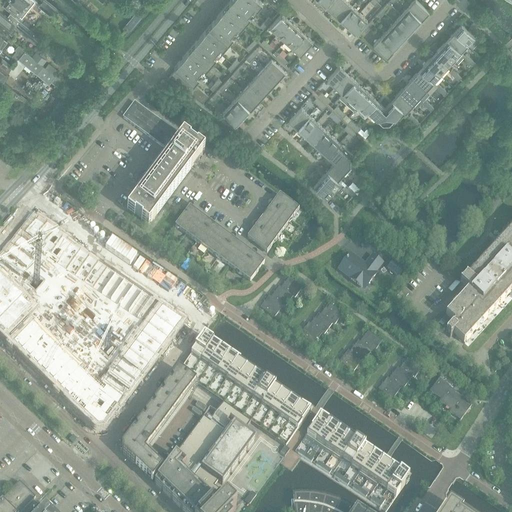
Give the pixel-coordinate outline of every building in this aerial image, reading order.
[(21,17),(34,1),(33,0),(3,0),(2,2),(21,17)] [(42,0),(38,6),(50,16),(55,9),(43,0),(42,0)] [(231,0),(226,7),(245,23),(262,3),(258,0),(231,0)] [(332,13),(342,0),(329,0),(324,6),(332,13)] [(340,20),(352,7),(344,0),(342,0),(332,13),(340,20)] [(414,0),(408,8),(422,20),(429,12),(415,0),(414,0)] [(227,44),(245,23),(226,7),(208,28),(227,44)] [(347,27),(359,13),(352,7),(340,20),(347,27)] [(415,28),(422,20),(408,8),(401,15),(415,28)] [(9,13),(6,17),(0,11),(0,26),(11,35),(16,29),(31,41),(36,35),(9,13)] [(137,11),(125,27),(130,31),(143,16),(137,11)] [(359,13),(347,27),(355,34),(367,20),(359,13)] [(277,34),(289,20),(282,14),(269,27),(277,34)] [(408,35),(415,28),(401,15),(394,23),(408,35)] [(285,41),(297,28),(289,20),(277,34),(285,41)] [(401,43),(408,35),(394,23),(387,30),(401,43)] [(473,23),(470,27),(476,33),(480,29),(473,23)] [(474,36),(476,34),(469,28),(467,30),(461,25),(454,33),(468,45),(472,49),(481,39),(476,35),(475,37),(474,36)] [(210,64),(227,44),(208,28),(191,48),(210,64)] [(292,48),(305,35),(297,28),(285,41),(292,48)] [(394,50),(401,43),(387,30),(380,38),(394,50)] [(461,53),(468,45),(454,33),(447,40),(461,53)] [(305,35),(292,48),(300,56),(313,42),(305,35)] [(387,58),(394,50),(380,38),(373,45),(387,58)] [(464,56),(461,53),(447,40),(440,48),(454,60),(457,63),(464,56)] [(42,65),(32,57),(18,46),(14,50),(16,51),(12,57),(16,60),(11,66),(12,66),(11,68),(16,72),(23,63),(49,84),(51,81),(63,91),(67,84),(56,75),(55,76),(42,65)] [(194,84),(210,64),(191,48),(174,68),(176,70),(169,78),(202,104),(208,96),(194,84)] [(447,68),(454,60),(440,48),(433,55),(447,68)] [(36,52),(32,57),(42,65),(46,60),(36,52)] [(440,75),(447,68),(433,55),(426,63),(440,75)] [(11,66),(4,60),(2,58),(0,61),(0,70),(5,74),(11,68),(12,66),(11,66)] [(264,68),(278,80),(285,72),(271,60),(264,68)] [(433,83),(440,75),(426,63),(420,70),(433,83)] [(335,87),(347,73),(339,66),(327,80),(335,87)] [(271,88),(278,80),(264,68),(257,75),(271,88)] [(426,90),(433,83),(420,70),(413,78),(426,90)] [(342,94),(355,80),(347,73),(335,87),(342,94)] [(264,95),(271,88),(257,75),(250,83),(264,95)] [(430,94),(426,90),(413,78),(406,85),(423,101),(422,103),(426,107),(429,104),(424,99),(430,94)] [(362,87),(355,80),(342,94),(339,98),(347,104),(362,87)] [(10,101),(17,93),(2,81),(0,83),(0,94),(4,97),(10,101)] [(257,103),(264,95),(250,83),(243,90),(257,103)] [(423,101),(406,85),(399,93),(412,105),(416,109),(422,103),(423,101)] [(357,108),(370,94),(362,87),(347,104),(354,111),(357,108)] [(250,111),(257,103),(243,90),(236,98),(250,111)] [(24,109),(25,109),(30,102),(17,93),(10,101),(24,109)] [(405,113),(412,105),(399,93),(392,100),(402,110),(405,113)] [(368,111),(377,101),(370,94),(357,108),(365,115),(368,111)] [(244,117),(250,111),(236,98),(230,105),(244,117)] [(405,113),(402,110),(392,100),(385,108),(386,124),(389,124),(393,127),(405,113)] [(386,124),(385,108),(377,101),(368,111),(382,124),(386,124)] [(132,125),(144,110),(134,103),(123,118),(132,125)] [(236,126),(244,117),(230,105),(222,113),(236,126)] [(296,129),(309,115),(301,108),(289,122),(296,129)] [(142,132),(153,117),(144,110),(132,125),(142,132)] [(304,136),(317,122),(309,115),(296,129),(304,136)] [(151,139),(162,124),(153,117),(142,132),(151,139)] [(312,142),(324,129),(317,122),(304,136),(312,142)] [(160,146),(171,131),(162,124),(151,139),(160,146)] [(365,132),(361,128),(356,124),(353,128),(362,136),(365,132)] [(319,149),(332,136),(324,129),(312,142),(319,149)] [(170,153),(181,138),(171,131),(160,146),(170,153)] [(141,221),(148,226),(193,167),(200,167),(200,163),(201,159),(204,155),(202,154),(204,151),(197,145),(196,147),(189,142),(190,140),(183,135),(181,138),(170,153),(127,210),(134,216),(135,214),(142,219),(141,221)] [(336,146),(340,143),(332,136),(319,149),(327,156),(336,146)] [(350,162),(350,159),(352,154),(340,143),(336,146),(327,156),(334,163),(350,162)] [(328,170),(338,179),(350,166),(350,162),(334,163),(328,170)] [(341,183),(338,179),(328,170),(320,178),(334,191),(341,183)] [(327,199),(334,191),(320,178),(313,186),(327,199)] [(360,179),(356,183),(361,189),(362,188),(366,184),(364,183),(360,179)] [(290,222),(299,210),(279,196),(271,207),(290,222)] [(341,209),(336,205),(332,202),(329,205),(338,212),(341,209)] [(283,232),(290,222),(271,207),(263,218),(283,232)] [(186,235),(200,217),(189,209),(176,227),(186,235)] [(196,243),(210,224),(200,217),(186,235),(196,243)] [(275,243),(283,232),(263,218),(255,229),(275,243)] [(207,251),(221,232),(210,224),(196,243),(207,251)] [(267,254),(275,243),(255,229),(247,239),(267,254)] [(511,229),(468,277),(467,276),(460,283),(468,291),(446,315),(444,313),(440,313),(435,319),(435,323),(447,334),(446,334),(451,339),(455,335),(465,345),(511,294),(511,229)] [(218,259),(231,240),(221,232),(207,251),(218,259)] [(42,246),(31,238),(0,278),(0,316),(5,321),(23,302),(26,305),(44,284),(82,310),(78,315),(90,325),(94,318),(119,335),(111,347),(118,353),(127,341),(143,352),(164,324),(144,310),(143,311),(97,279),(48,245),(47,246),(44,244),(42,246)] [(229,267),(242,248),(231,240),(218,259),(229,267)] [(239,274),(252,255),(242,248),(229,267),(239,274)] [(252,255),(239,274),(250,282),(264,264),(252,255)] [(341,267),(338,271),(351,280),(361,288),(364,290),(370,283),(376,274),(375,274),(382,264),(372,257),(365,266),(350,255),(341,267)] [(393,262),(388,269),(399,278),(404,271),(393,262)] [(281,289),(290,297),(294,300),(299,293),(296,292),(300,287),(289,278),(287,277),(283,282),(285,284),(281,289)] [(290,297),(281,289),(279,288),(277,287),(273,292),(275,293),(271,299),(280,306),(284,309),(289,303),(286,301),(290,297)] [(135,290),(121,311),(130,317),(144,297),(135,290)] [(280,306),(271,299),(269,297),(268,298),(267,296),(263,302),(265,303),(260,309),(274,319),(279,312),(276,311),(280,306)] [(333,327),(342,315),(328,305),(327,304),(323,309),(324,311),(322,313),(320,316),(329,324),(333,327)] [(59,315),(64,312),(61,306),(56,309),(59,315)] [(166,311),(159,319),(178,334),(183,328),(182,322),(166,311)] [(329,324),(320,316),(318,315),(316,314),(313,319),(314,320),(310,326),(319,333),(323,336),(328,330),(326,328),(329,324)] [(159,319),(152,328),(171,343),(178,334),(159,319)] [(319,333),(310,326),(308,324),(308,325),(306,323),(302,329),(304,330),(300,336),(313,346),(318,339),(316,338),(319,333)] [(152,328),(146,336),(164,351),(171,343),(152,328)] [(31,329),(13,348),(75,408),(98,430),(102,430),(124,402),(105,387),(101,393),(104,395),(102,398),(31,329)] [(379,341),(368,333),(366,332),(362,337),(364,338),(360,344),(369,351),(373,354),(378,348),(375,346),(379,341)] [(146,336),(139,345),(158,359),(164,351),(146,336)] [(204,339),(190,357),(200,364),(213,345),(204,339)] [(369,351),(360,344),(358,342),(356,341),(352,346),(354,347),(349,353),(358,360),(363,364),(368,357),(365,356),(369,351)] [(139,345),(132,353),(151,368),(158,359),(139,345)] [(213,345),(200,364),(209,370),(221,351),(213,345)] [(221,351),(209,370),(217,375),(230,357),(221,351)] [(358,360),(349,353),(347,352),(346,351),(342,356),(344,357),(339,363),(353,373),(357,367),(355,365),(358,360)] [(132,353),(126,361),(144,376),(151,368),(132,353)] [(261,407),(262,406),(253,401),(244,395),(235,389),(226,383),(227,382),(217,375),(209,370),(200,364),(190,357),(179,373),(195,385),(286,448),(297,431),(288,425),(279,419),(270,413),(261,407)] [(230,357),(217,375),(227,382),(239,363),(236,361),(236,360),(230,357)] [(399,371),(408,378),(412,381),(417,375),(415,373),(419,368),(407,360),(405,359),(402,364),(403,365),(399,371)] [(126,361),(119,370),(138,385),(144,376),(126,361)] [(227,382),(226,383),(235,389),(248,369),(239,363),(227,382)] [(248,369),(235,389),(244,395),(257,375),(248,369)] [(408,378),(399,371),(397,369),(397,370),(395,369),(392,374),(393,375),(389,380),(398,388),(402,391),(407,385),(405,383),(408,378)] [(119,370),(112,379),(131,393),(138,385),(119,370)] [(179,373),(178,372),(145,415),(146,416),(143,420),(142,419),(132,433),(132,434),(131,435),(130,437),(129,436),(121,448),(122,449),(122,452),(121,453),(139,470),(151,482),(165,464),(157,458),(153,462),(143,453),(195,385),(179,373)] [(257,375),(244,395),(253,401),(265,382),(266,381),(257,375)] [(398,388),(389,380),(387,379),(385,378),(381,383),(383,384),(379,390),(392,400),(397,394),(395,392),(398,388)] [(112,379),(105,387),(124,402),(131,393),(112,379)] [(449,389),(450,389),(451,387),(452,385),(447,382),(446,383),(440,379),(430,392),(436,397),(438,395),(442,398),(449,389)] [(265,382),(253,401),(262,406),(274,388),(271,386),(272,385),(266,381),(265,382)] [(262,406),(261,407),(270,413),(283,394),(274,388),(262,406)] [(455,393),(450,389),(449,389),(442,398),(439,403),(446,407),(447,405),(452,408),(459,399),(461,397),(460,397),(462,396),(457,392),(455,393)] [(283,394),(270,413),(279,419),(292,400),(283,394)] [(465,404),(459,399),(452,408),(449,413),(455,417),(457,415),(462,419),(470,408),(470,407),(471,406),(466,402),(465,404)] [(292,400),(279,419),(288,425),(301,406),(292,400)] [(203,413),(206,409),(198,404),(195,407),(203,413)] [(249,425),(250,424),(222,405),(219,410),(215,415),(208,411),(165,470),(154,485),(182,511),(233,511),(235,510),(225,500),(219,505),(218,504),(214,507),(211,504),(209,502),(219,492),(214,487),(217,483),(221,486),(254,442),(243,433),(249,425)] [(301,406),(288,425),(297,431),(310,412),(301,406)] [(202,415),(194,409),(192,412),(200,418),(202,415)] [(319,418),(306,437),(315,443),(328,424),(319,418)] [(328,424),(315,443),(324,449),(337,430),(328,424)] [(337,430),(324,449),(333,455),(346,436),(337,430)] [(346,436),(333,455),(342,461),(354,443),(355,442),(346,436)] [(354,443),(342,461),(351,467),(363,449),(360,447),(361,446),(355,442),(354,443)] [(285,458),(290,451),(284,447),(280,454),(285,458)] [(351,467),(350,468),(359,473),(372,454),(363,449),(351,467)] [(300,451),(298,455),(305,459),(307,456),(300,451)] [(372,454),(359,473),(368,479),(380,460),(372,454)] [(307,456),(305,459),(311,464),(314,460),(307,456)] [(380,460),(368,479),(377,485),(389,466),(380,460)] [(319,462),(316,466),(323,470),(325,467),(319,462)] [(389,466),(377,485),(386,491),(398,472),(389,466)] [(325,467),(323,470),(330,475),(332,472),(325,467)] [(398,472),(386,491),(395,497),(407,478),(398,472)] [(337,474),(334,478),(341,482),(343,479),(337,474)] [(65,477),(29,511),(96,511),(98,510),(65,477)] [(343,479),(341,482),(348,487),(350,484),(343,479)] [(0,511),(22,511),(36,499),(19,483),(0,503),(0,511)] [(354,486),(352,489),(358,494),(361,491),(354,486)] [(361,491),(358,494),(365,499),(367,495),(361,491)] [(251,492),(244,501),(249,505),(256,497),(256,496),(251,492)] [(359,511),(356,509),(350,506),(345,503),(339,501),(333,498),(327,497),(321,495),(315,494),(309,494),(303,493),(298,493),(292,494),(293,506),(293,511),(359,511)] [(373,497),(370,501),(377,505),(379,502),(373,497)] [(379,502),(377,505),(380,508),(385,501),(381,499),(379,502)]
